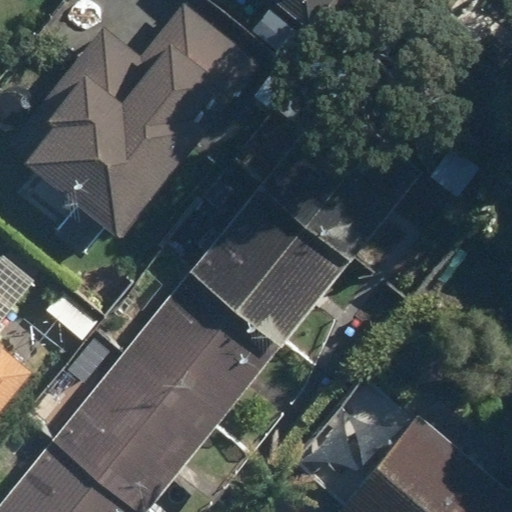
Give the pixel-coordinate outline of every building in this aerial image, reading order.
[(88,252),(122,208),(143,224),(229,113),(214,101),(234,75),(249,87),(273,56),(258,44),(201,0),(186,0),(152,43),(118,17),(27,134),(91,184),(57,229),(88,252)] [(288,0),(305,13),(315,0),(288,0)] [(437,165),(343,89),(202,265),(296,340),(437,165)] [(158,511),(296,340),(202,265),(3,511),(158,511)] [(0,398),(24,366),(8,354),(22,335),(0,318),(0,398)] [(511,511),(511,453),(437,388),(427,400),(413,388),(400,403),(366,373),(294,454),(359,511),(511,511)]
